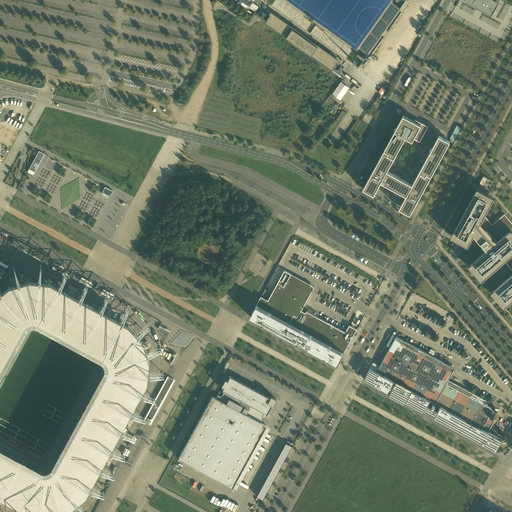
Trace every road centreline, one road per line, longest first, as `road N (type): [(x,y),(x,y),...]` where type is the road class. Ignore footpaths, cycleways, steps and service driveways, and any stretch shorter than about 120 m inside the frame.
road 1 (track): [(511,503),(0,224)]
road 2 (track): [(349,374),(0,183)]
road 3 (unclassified): [(274,511),(403,270)]
road 4 (track): [(206,0),(214,59),(208,78),(119,247)]
road 5 (unclassified): [(341,185),(448,0)]
road 6 (tertiary): [(511,65),(419,236)]
road 7 (tertiary): [(429,242),(511,85)]
road 8 (unclassified): [(196,139),(196,156),(245,170),(322,213)]
road 9 (tertiary): [(416,256),(511,367)]
road 10 (tertiary): [(511,343),(429,242)]
